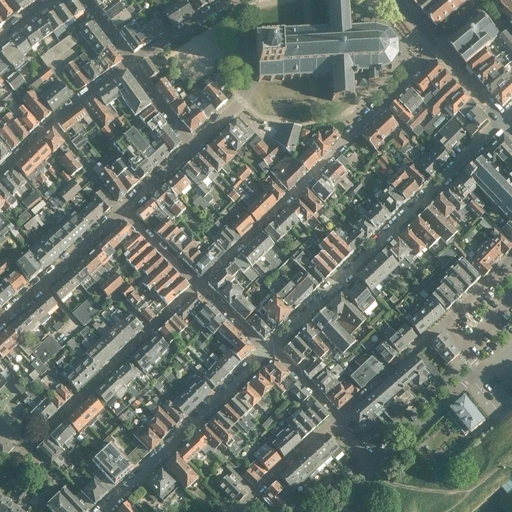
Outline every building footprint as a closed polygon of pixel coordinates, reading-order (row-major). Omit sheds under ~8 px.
[(0,0),(0,17),(4,23),(16,14),(4,0),(0,0)] [(23,0),(4,0),(16,14),(28,6),(23,0)] [(74,19),(82,12),(84,11),(75,0),(71,0),(64,5),(74,19)] [(92,0),(94,1),(93,1),(98,8),(99,7),(102,12),(117,1),(117,0),(92,0)] [(183,20),(193,13),(192,11),(182,0),(176,0),(178,2),(172,6),(183,20)] [(207,5),(206,3),(203,0),(189,0),(197,11),(207,5)] [(424,0),(418,5),(426,16),(445,0),(424,0)] [(445,0),(426,16),(436,27),(439,27),(470,0),(445,0)] [(511,0),(500,0),(497,3),(494,5),(502,14),(503,15),(504,15),(510,24),(510,25),(511,27),(511,0)] [(125,11),(123,8),(117,1),(102,12),(110,22),(125,11)] [(354,96),(354,92),(353,90),(369,89),(369,82),(379,81),(378,75),(381,75),(382,73),(382,70),(390,67),(391,69),(393,68),(391,66),(398,56),(400,57),(401,55),(398,54),(398,42),(400,41),(399,39),(397,40),(389,31),(390,29),(389,28),(388,30),(376,27),(375,24),(374,24),(374,27),(367,27),(367,24),(365,24),(365,27),(359,28),(359,24),(357,24),(357,25),(353,25),(353,24),(350,25),(349,17),(352,17),(352,15),(349,15),(349,5),(351,2),(350,1),(347,4),(329,5),(327,3),(326,4),(328,6),(329,17),(326,17),(326,18),(329,18),(329,26),(327,26),(328,28),(322,28),(322,26),(320,26),(320,28),(314,29),(313,26),(311,26),(311,29),(305,30),(305,27),(303,27),(303,30),(297,30),(297,27),(295,28),(295,30),(289,30),(288,28),(287,28),(287,30),(280,31),(280,28),(278,28),(279,31),(269,32),(269,29),(267,29),(267,32),(257,32),(257,30),(255,30),(255,32),(253,32),(253,34),(255,34),(258,78),(256,78),(256,80),(258,80),(258,82),(260,82),(260,80),(270,79),(270,81),(272,81),(272,79),(282,79),(282,81),(284,81),(283,78),(290,78),(290,80),(292,80),(292,78),(298,78),(299,80),(301,80),(300,77),(307,77),(307,79),(309,79),(309,77),(315,77),(315,79),(317,79),(317,77),(323,76),(323,79),(325,78),(325,76),(330,76),(330,77),(331,77),(332,86),(328,86),(328,89),(332,88),(333,97),(330,100),(332,101),(334,99),(352,98),(355,100),(356,99),(354,96)] [(64,5),(53,13),(63,26),(66,29),(76,22),(74,19),(64,5)] [(183,20),(172,6),(162,13),(172,27),(183,20)] [(118,31),(119,30),(132,20),(129,16),(133,12),(133,11),(130,7),(125,11),(110,22),(118,31)] [(140,20),(145,26),(155,39),(165,32),(162,27),(165,25),(157,12),(149,19),(146,16),(140,20)] [(53,13),(43,20),(53,33),(63,26),(53,13)] [(483,15),(448,44),(452,48),(457,54),(467,65),(491,43),(496,39),(500,35),(483,15)] [(81,30),(90,23),(87,19),(78,26),(81,30)] [(53,33),(43,20),(33,27),(42,40),(53,33)] [(92,21),(90,23),(81,30),(78,32),(85,40),(99,30),(92,21)] [(133,23),(119,33),(134,53),(142,48),(132,35),(139,30),(133,23)] [(132,35),(142,48),(155,39),(145,26),(140,30),(140,29),(139,30),(132,35)] [(42,40),(33,27),(22,35),(32,48),(42,40)] [(90,48),(105,38),(99,30),(85,40),(90,48)] [(511,34),(508,30),(497,40),(508,54),(511,50),(511,34)] [(10,44),(22,58),(28,54),(29,55),(33,52),(20,36),(10,44)] [(65,39),(72,48),(76,45),(69,36),(65,39)] [(97,57),(111,46),(105,38),(90,48),(97,57)] [(61,42),(67,51),(72,48),(65,39),(61,42)] [(56,45),(63,54),(67,51),(61,42),(56,45)] [(25,62),(22,58),(10,44),(0,52),(0,54),(14,72),(15,71),(25,62)] [(52,48),(59,57),(63,54),(56,45),(52,48)] [(106,61),(117,53),(111,46),(97,57),(90,62),(94,67),(105,59),(106,61)] [(48,51),(54,60),(59,57),(52,48),(48,51)] [(486,49),(469,64),(467,66),(475,75),(476,75),(500,55),(501,54),(498,51),(494,55),(495,56),(493,57),(486,49)] [(44,54),(50,63),(54,60),(48,51),(44,54)] [(121,62),(121,59),(117,53),(106,61),(105,59),(94,67),(100,76),(121,62)] [(14,72),(0,54),(0,75),(16,95),(27,85),(16,72),(15,71),(14,72)] [(46,66),(50,63),(44,54),(39,57),(46,66)] [(90,62),(84,54),(79,57),(85,66),(82,68),(87,74),(84,77),(85,78),(89,84),(100,76),(94,67),(90,62)] [(484,85),(510,65),(511,62),(511,58),(510,56),(505,60),(503,58),(500,55),(476,75),(484,85)] [(158,73),(155,68),(148,58),(139,65),(149,79),(158,73)] [(429,85),(444,71),(436,61),(421,75),(427,81),(426,82),(429,85)] [(85,78),(84,77),(72,62),(65,68),(81,89),(89,84),(85,78)] [(511,67),(510,65),(484,85),(493,95),(511,80),(511,79),(511,67)] [(38,76),(43,82),(52,75),(47,68),(38,76)] [(121,93),(134,83),(126,71),(113,82),(121,93)] [(461,91),(456,85),(444,71),(429,85),(426,82),(427,81),(421,75),(408,89),(424,104),(411,116),(422,128),(461,91)] [(31,91),(43,82),(38,76),(27,84),(27,85),(31,91)] [(162,96),(172,89),(165,79),(154,86),(162,96)] [(511,97),(511,80),(494,97),(503,107),(511,97)] [(4,105),(13,96),(0,81),(0,113),(6,108),(6,107),(4,105)] [(61,105),(62,105),(71,97),(59,83),(49,91),(60,105),(61,105)] [(127,105),(120,96),(111,83),(103,89),(113,102),(117,100),(123,108),(128,105),(127,105)] [(134,83),(121,93),(137,115),(150,105),(134,83)] [(201,94),(216,111),(226,102),(211,85),(201,94)] [(113,110),(109,105),(113,102),(103,89),(95,95),(114,120),(115,122),(120,118),(114,110),(113,110)] [(172,89),(162,96),(169,106),(179,98),(172,89)] [(197,100),(192,104),(206,120),(216,111),(201,94),(196,89),(192,92),(195,96),(194,96),(197,100)] [(408,89),(388,108),(398,119),(398,118),(417,137),(424,131),(422,128),(411,116),(424,104),(408,89)] [(40,123),(50,114),(31,91),(21,100),(40,123)] [(52,112),(61,105),(60,105),(49,91),(41,98),(52,112)] [(430,137),(449,119),(469,100),(461,91),(422,128),(424,131),(430,137)] [(114,120),(95,95),(85,102),(104,127),(100,130),(109,141),(115,137),(114,135),(122,129),(121,127),(124,125),(120,118),(115,122),(114,120)] [(476,130),(486,120),(469,100),(449,119),(452,123),(454,121),(471,137),(477,131),(476,130)] [(177,117),(187,109),(180,101),(170,108),(177,117)] [(187,109),(177,117),(191,133),(206,120),(192,104),(187,109)] [(18,121),(29,134),(39,125),(23,107),(17,112),(22,118),(18,121)] [(69,115),(76,124),(83,119),(88,126),(92,122),(87,116),(80,107),(69,115)] [(143,123),(134,130),(136,133),(145,126),(158,115),(152,107),(139,118),(143,123)] [(131,110),(125,114),(128,118),(134,114),(131,110)] [(3,124),(19,144),(29,134),(18,121),(10,113),(1,121),(4,124),(3,124)] [(378,154),(386,146),(383,142),(398,127),(384,113),(361,136),(378,154)] [(76,124),(69,115),(57,124),(64,133),(71,128),(76,134),(79,132),(81,131),(81,130),(76,124)] [(158,115),(145,126),(152,133),(158,128),(160,130),(166,125),(158,115)] [(1,121),(0,119),(0,128),(2,130),(0,131),(0,138),(11,152),(19,144),(3,124),(4,124),(1,121)] [(447,153),(464,135),(452,123),(449,119),(430,137),(432,139),(438,144),(447,153)] [(237,120),(230,127),(239,136),(243,132),(246,135),(250,133),(253,136),(255,134),(248,128),(246,130),(237,120)] [(280,124),(274,142),(275,142),(278,145),(286,152),(288,154),(292,157),(300,130),(300,128),(280,124)] [(153,133),(151,134),(153,136),(155,135),(170,153),(171,153),(180,144),(181,143),(166,125),(160,130),(158,128),(152,133),(153,133)] [(220,136),(237,153),(237,152),(253,136),(250,133),(246,135),(243,132),(239,136),(230,127),(227,130),(220,136)] [(312,148),(311,149),(320,160),(332,148),(330,146),(340,137),(332,128),(322,137),(318,133),(308,142),(312,148)] [(149,147),(148,146),(136,133),(134,130),(133,129),(124,136),(141,156),(149,147)] [(48,149),(52,154),(60,147),(64,153),(67,149),(63,144),(52,130),(41,140),(48,149)] [(309,133),(307,132),(303,131),(301,138),(305,139),(307,140),(309,133)] [(402,149),(409,142),(400,133),(393,139),(402,149)] [(81,134),(71,142),(78,151),(87,144),(83,137),(81,134)] [(141,156),(152,170),(170,153),(155,135),(153,136),(151,134),(150,135),(152,137),(155,140),(148,146),(149,147),(141,156)] [(124,136),(113,146),(122,156),(126,154),(131,160),(128,163),(132,168),(130,170),(138,181),(144,177),(148,173),(148,172),(151,169),(152,170),(141,156),(124,136)] [(206,148),(229,169),(226,166),(234,157),(236,154),(236,153),(237,153),(220,136),(217,139),(207,148),(206,148)] [(257,137),(248,145),(252,149),(261,141),(257,137)] [(511,147),(502,138),(483,156),(484,156),(492,165),(493,165),(497,161),(501,165),(502,164),(507,169),(502,173),(511,183),(511,147)] [(435,147),(434,148),(426,156),(439,169),(449,159),(437,146),(438,144),(432,139),(431,140),(430,142),(435,147)] [(32,150),(45,163),(52,156),(52,155),(52,154),(48,149),(41,140),(32,150)] [(261,141),(252,149),(261,159),(271,151),(261,141)] [(293,158),(307,172),(320,160),(311,149),(304,142),(300,145),(306,152),(300,158),(297,155),(293,158)] [(0,162),(9,154),(0,143),(0,162)] [(400,151),(399,152),(403,155),(410,148),(407,144),(400,151)] [(271,151),(261,159),(262,159),(264,162),(268,167),(274,162),(272,160),(280,152),(283,154),(286,152),(278,145),(275,148),(275,147),(271,151)] [(228,170),(229,169),(206,148),(198,155),(217,175),(222,170),(227,175),(231,172),(228,170)] [(32,150),(23,158),(39,174),(47,166),(45,163),(32,150)] [(410,162),(428,179),(439,169),(426,156),(421,151),(410,162)] [(65,170),(76,161),(70,153),(57,163),(60,167),(62,166),(65,170)] [(293,158),(292,158),(288,154),(270,172),(288,191),(307,172),(293,158)] [(118,155),(106,164),(127,193),(139,182),(138,181),(130,170),(118,155)] [(191,162),(207,177),(208,178),(208,177),(216,185),(219,181),(215,177),(217,175),(198,155),(191,162)] [(341,156),(336,161),(344,168),(348,163),(341,156)] [(385,170),(391,163),(384,156),(377,163),(385,170)] [(477,188),(493,204),(496,207),(498,209),(502,212),(511,222),(511,185),(493,165),(492,165),(484,156),(480,160),(479,159),(470,169),(469,168),(463,174),(477,188)] [(42,185),(46,181),(23,158),(15,166),(31,183),(35,178),(42,185)] [(398,167),(405,174),(403,175),(418,190),(428,179),(410,162),(407,159),(398,167)] [(76,161),(65,170),(70,177),(82,168),(76,161)] [(100,162),(92,169),(117,202),(127,193),(106,164),(103,161),(103,162),(100,162)] [(191,162),(179,174),(190,186),(198,194),(200,196),(208,204),(212,201),(213,200),(208,195),(209,194),(200,185),(199,186),(198,185),(200,182),(201,183),(207,177),(191,162)] [(264,162),(259,166),(266,174),(270,170),(268,167),(264,162)] [(353,189),(354,187),(353,186),(345,177),(347,175),(335,162),(328,169),(349,189),(351,187),(353,189)] [(236,176),(240,180),(243,183),(251,174),(254,177),(256,175),(246,166),(236,176)] [(6,175),(23,194),(26,197),(30,193),(27,190),(26,191),(23,187),(27,183),(13,168),(6,175)] [(346,193),(349,189),(328,169),(321,175),(334,188),(338,184),(346,193)] [(59,174),(66,183),(70,180),(63,171),(59,174)] [(387,185),(405,202),(418,190),(403,175),(399,171),(386,184),(387,185)] [(176,199),(190,186),(179,174),(164,187),(177,201),(177,200),(177,199),(176,199)] [(471,200),(481,209),(485,206),(472,193),(477,188),(463,174),(454,182),(471,200)] [(6,175),(0,181),(0,183),(18,203),(20,201),(18,199),(20,197),(23,194),(6,175)] [(266,191),(277,202),(284,195),(271,183),(272,183),(266,177),(258,184),(266,192),(266,191)] [(335,191),(323,181),(322,179),(311,190),(324,203),(335,191)] [(57,193),(48,201),(55,208),(59,204),(62,207),(65,204),(66,203),(66,204),(81,190),(72,181),(58,194),(57,193)] [(454,182),(448,188),(465,206),(471,200),(454,182)] [(0,183),(0,198),(11,210),(13,208),(11,206),(16,202),(0,183)] [(354,194),(355,195),(363,187),(359,183),(354,187),(353,189),(351,191),(354,194)] [(255,195),(270,210),(277,202),(266,191),(266,192),(262,195),(255,188),(252,185),(251,187),(249,188),(251,191),(255,195)] [(391,216),(405,202),(387,185),(380,192),(379,191),(373,197),(376,200),(378,202),(391,216)] [(150,200),(169,218),(171,220),(175,217),(177,218),(186,209),(177,201),(164,187),(150,200)] [(236,193),(240,196),(244,192),(240,187),(235,192),(236,193)] [(448,188),(441,196),(463,218),(470,211),(465,206),(448,188)] [(307,190),(298,198),(315,216),(324,207),(308,191),(307,190)] [(25,212),(26,212),(41,200),(34,192),(19,205),(25,212)] [(92,202),(104,214),(112,207),(99,192),(91,200),(92,202)] [(241,197),(240,196),(236,193),(232,196),(237,201),(241,197)] [(253,193),(247,199),(262,214),(263,216),(270,210),(255,195),(253,193)] [(198,194),(192,200),(194,202),(200,196),(198,194)] [(75,199),(79,204),(83,200),(78,195),(75,199)] [(194,202),(192,203),(198,209),(200,206),(205,211),(210,206),(208,204),(200,196),(194,202)] [(256,223),(263,216),(244,196),(240,199),(243,202),(249,208),(245,212),(256,223)] [(429,207),(456,234),(463,240),(467,236),(464,234),(464,235),(459,230),(457,232),(454,228),(452,227),(456,224),(448,216),(451,214),(459,222),(462,220),(463,221),(465,220),(463,218),(441,196),(429,207)] [(73,197),(70,201),(75,207),(79,204),(75,199),(73,197)] [(10,212),(11,210),(0,198),(0,209),(3,207),(7,211),(8,210),(10,212)] [(303,220),(306,223),(310,219),(316,225),(316,224),(318,226),(322,222),(319,219),(318,219),(298,198),(287,209),(300,222),(300,223),(301,222),(303,220)] [(391,216),(378,202),(376,205),(368,198),(363,203),(370,210),(383,223),(391,216)] [(95,222),(104,214),(92,202),(91,200),(90,201),(92,203),(89,206),(85,201),(80,205),(95,222)] [(161,215),(166,220),(169,218),(150,200),(143,207),(141,205),(135,211),(137,212),(135,214),(143,222),(150,216),(152,218),(155,216),(157,218),(161,215)] [(478,219),(484,213),(481,209),(471,200),(465,206),(470,211),(478,219)] [(238,208),(234,204),(228,210),(231,214),(238,208)] [(494,209),(496,207),(493,204),(492,204),(488,209),(492,212),(494,209)] [(34,216),(42,209),(39,205),(30,212),(34,216)] [(88,229),(95,222),(80,205),(77,209),(81,213),(77,217),(75,215),(87,229),(88,229)] [(383,223),(370,210),(367,213),(359,206),(355,211),(358,214),(375,230),(383,223)] [(450,240),(456,234),(429,207),(419,217),(440,238),(463,260),(467,256),(453,241),(452,242),(450,240)] [(292,229),(300,222),(287,209),(279,216),(292,229)] [(489,218),(496,211),(494,209),(492,212),(487,216),(489,218)] [(31,218),(26,212),(25,212),(18,218),(24,224),(31,218)] [(233,215),(248,231),(255,225),(244,213),(241,216),(236,212),(233,215)] [(358,214),(351,222),(349,223),(353,227),(366,240),(375,230),(358,214)] [(80,236),(88,229),(87,229),(75,215),(72,218),(71,218),(67,222),(80,236)] [(171,225),(166,220),(161,215),(157,218),(163,224),(154,232),(160,239),(173,227),(177,224),(174,221),(171,225)] [(241,238),(248,231),(233,215),(229,218),(233,223),(230,226),(227,224),(241,238)] [(322,222),(324,224),(328,220),(323,215),(320,217),(319,219),(322,222)] [(208,219),(213,224),(233,245),(241,238),(227,224),(223,227),(217,220),(216,221),(212,216),(208,219)] [(284,236),(292,229),(279,216),(271,224),(284,236)] [(428,250),(440,238),(419,217),(407,229),(426,248),(428,250)] [(73,243),(79,237),(80,236),(67,222),(64,218),(57,225),(73,243)] [(36,224),(34,222),(32,220),(28,224),(32,228),(36,224)] [(511,224),(508,221),(501,229),(511,240),(511,224)] [(122,248),(137,235),(124,222),(110,235),(122,248)] [(12,233),(15,230),(16,230),(11,224),(6,228),(9,231),(12,233)] [(27,232),(32,228),(28,224),(23,227),(27,232)] [(225,252),(233,245),(213,224),(209,228),(216,234),(212,238),(225,252)] [(276,244),(284,236),(271,224),(264,231),(276,244)] [(57,225),(49,231),(65,249),(73,243),(57,225)] [(183,231),(186,228),(185,226),(181,229),(178,232),(173,227),(160,239),(167,246),(168,245),(183,231)] [(3,237),(9,231),(6,228),(0,233),(3,237)] [(181,245),(191,236),(192,234),(186,228),(183,231),(168,245),(175,253),(182,246),(181,245)] [(340,228),(334,234),(352,253),(365,240),(355,230),(348,237),(340,228)] [(426,248),(407,229),(397,238),(413,255),(414,255),(416,257),(426,248)] [(488,240),(503,255),(505,255),(511,249),(493,230),(488,235),(493,239),(490,242),(489,240),(488,240)] [(58,256),(65,249),(49,231),(41,238),(42,239),(58,256)] [(254,240),(278,266),(282,263),(278,260),(276,262),(274,259),(276,256),(273,253),(270,250),(274,246),(262,233),(254,240)] [(345,260),(352,253),(334,234),(333,233),(326,240),(345,260)] [(468,245),(473,239),(469,234),(467,236),(463,240),(468,245)] [(117,249),(118,251),(122,248),(110,235),(103,241),(114,254),(115,253),(113,251),(117,248),(118,248),(117,249)] [(130,253),(143,241),(137,235),(122,248),(126,254),(123,256),(126,260),(132,255),(130,253)] [(200,247),(208,240),(205,237),(203,240),(204,240),(200,244),(191,236),(181,245),(182,246),(175,253),(183,261),(199,245),(200,247)] [(397,238),(391,244),(411,265),(414,261),(413,260),(416,257),(414,255),(413,255),(397,238)] [(51,263),(58,256),(42,239),(34,245),(51,263)] [(199,245),(183,261),(191,268),(201,257),(206,252),(202,248),(209,241),(208,240),(200,247),(199,245)] [(271,273),(278,266),(254,240),(247,248),(259,260),(263,256),(270,265),(266,268),(269,271),(271,273)] [(318,247),(323,251),(338,267),(345,260),(326,240),(318,247)] [(503,255),(488,240),(484,244),(483,243),(481,246),(496,262),(503,255)] [(114,254),(103,241),(97,247),(109,261),(112,264),(115,261),(112,258),(116,255),(115,253),(114,254)] [(131,266),(150,248),(143,241),(130,253),(132,255),(126,260),(131,266)] [(383,252),(398,267),(399,267),(404,272),(411,265),(391,244),(383,252)] [(42,269),(43,270),(51,263),(34,245),(27,252),(42,269)] [(201,257),(191,268),(200,278),(223,255),(214,246),(206,252),(201,257)] [(490,269),(496,262),(481,246),(476,251),(477,252),(475,254),(490,269)] [(111,275),(112,275),(109,271),(112,269),(107,263),(109,261),(97,247),(91,253),(108,272),(111,275)] [(138,274),(141,272),(141,271),(158,255),(150,248),(131,266),(138,274)] [(259,260),(247,248),(239,255),(251,267),(255,264),(265,274),(269,271),(266,268),(259,260)] [(449,249),(437,260),(444,267),(441,269),(443,271),(457,257),(449,249)] [(306,273),(319,286),(326,279),(312,265),(309,268),(302,261),(306,258),(301,253),(299,250),(290,258),(306,273)] [(326,279),(338,267),(323,251),(311,263),(312,265),(326,279)] [(375,260),(393,279),(396,276),(393,272),(398,267),(383,252),(375,260)] [(36,276),(43,270),(28,253),(21,259),(36,276)] [(91,253),(85,259),(97,272),(101,276),(105,272),(107,274),(108,272),(91,253)] [(468,258),(466,261),(467,263),(466,263),(482,279),(490,271),(490,269),(475,254),(470,260),(468,258)] [(148,278),(165,262),(164,261),(158,255),(141,271),(148,278)] [(237,257),(224,270),(231,278),(232,278),(234,280),(235,279),(242,273),(243,274),(249,268),(237,257)] [(0,263),(0,274),(12,264),(6,258),(0,263)] [(29,282),(36,276),(21,259),(15,264),(29,282)] [(85,259),(78,264),(96,283),(100,280),(95,274),(97,272),(85,259)] [(460,259),(452,267),(471,287),(479,279),(460,259)] [(393,279),(375,260),(366,269),(384,287),(384,288),(393,279)] [(143,286),(149,292),(150,293),(173,270),(166,262),(166,263),(165,262),(148,278),(142,285),(143,286)] [(86,291),(96,283),(78,264),(69,273),(80,285),(86,291)] [(452,267),(444,275),(463,295),(471,287),(452,267)] [(249,268),(243,274),(247,278),(252,283),(258,277),(250,269),(249,268)] [(356,278),(360,282),(358,283),(358,284),(368,294),(370,292),(371,293),(372,293),(377,298),(380,295),(378,292),(383,287),(384,287),(366,269),(356,278)] [(147,303),(145,304),(148,308),(153,304),(180,277),(173,270),(150,293),(149,293),(153,297),(151,298),(152,299),(147,304),(147,303)] [(234,280),(232,278),(231,278),(224,270),(208,285),(218,295),(234,280)] [(16,271),(14,272),(5,281),(15,295),(26,285),(16,271)] [(306,274),(304,276),(303,277),(299,272),(289,283),(305,299),(312,292),(313,292),(319,286),(306,273),(306,274)] [(70,294),(80,285),(69,273),(60,282),(70,294)] [(119,277),(116,273),(104,284),(100,287),(99,288),(108,297),(117,289),(119,292),(126,286),(119,277)] [(167,306),(189,286),(180,278),(180,277),(153,304),(156,308),(163,302),(167,306)] [(260,277),(255,283),(259,287),(265,281),(260,277)] [(0,291),(8,302),(15,295),(5,281),(3,278),(0,281),(0,283),(1,284),(0,284),(0,291)] [(346,288),(342,292),(358,308),(358,309),(363,314),(371,306),(375,301),(371,297),(371,296),(368,294),(358,284),(358,283),(360,282),(356,278),(346,288)] [(446,278),(439,285),(441,287),(439,289),(453,304),(462,295),(446,278)] [(234,280),(218,295),(229,306),(242,293),(241,293),(245,289),(235,279),(234,280)] [(431,281),(422,290),(427,295),(436,286),(431,281)] [(61,302),(70,294),(60,282),(50,290),(61,302)] [(298,306),(305,299),(289,283),(275,296),(275,297),(291,313),(292,313),(298,306)] [(126,300),(134,292),(128,285),(126,286),(119,292),(126,300)] [(422,290),(417,285),(413,289),(418,294),(422,290)] [(439,289),(431,297),(445,312),(453,304),(439,289)] [(141,301),(142,301),(134,292),(126,300),(134,308),(141,301)] [(242,293),(229,306),(237,313),(250,300),(247,298),(244,300),(240,296),(242,294),(242,293)] [(37,303),(47,314),(57,306),(47,294),(37,303)] [(193,321),(194,319),(208,305),(197,294),(183,307),(190,314),(193,317),(191,319),(193,321)] [(340,294),(325,310),(336,322),(335,323),(351,339),(352,338),(350,336),(366,321),(340,294)] [(388,300),(393,306),(397,301),(392,296),(388,300)] [(89,315),(99,306),(91,297),(87,300),(91,305),(88,309),(86,310),(89,315)] [(275,297),(267,304),(262,310),(258,306),(257,307),(261,311),(262,310),(278,326),(291,313),(275,297)] [(435,321),(444,314),(432,301),(428,297),(420,304),(435,321)] [(251,299),(250,300),(237,313),(246,322),(253,315),(254,315),(256,312),(254,310),(254,309),(250,305),(253,302),(251,299)] [(141,301),(134,308),(141,315),(147,309),(148,308),(141,301)] [(35,305),(28,311),(40,325),(41,326),(50,318),(47,314),(37,303),(35,305)] [(420,304),(412,312),(427,328),(435,321),(420,304)] [(194,319),(205,329),(219,315),(208,305),(194,319)] [(99,306),(89,315),(93,319),(103,310),(99,306)] [(76,319),(84,312),(80,307),(72,314),(76,319)] [(176,314),(183,322),(190,314),(183,307),(176,314)] [(260,321),(271,333),(278,326),(262,310),(261,311),(257,307),(254,309),(254,310),(256,312),(257,313),(257,312),(259,314),(263,318),(260,321)] [(155,317),(147,309),(141,315),(149,323),(155,317)] [(80,323),(89,315),(86,310),(84,312),(76,319),(80,323)] [(124,317),(119,312),(117,310),(114,314),(135,336),(143,329),(128,313),(124,317)] [(338,353),(344,359),(345,359),(346,360),(353,352),(360,345),(356,341),(354,343),(351,339),(335,323),(336,322),(325,310),(311,323),(323,336),(338,353)] [(19,319),(31,334),(40,325),(28,311),(19,319)] [(412,311),(404,319),(419,336),(427,328),(412,312),(412,311)] [(128,343),(135,336),(114,314),(110,317),(116,324),(113,327),(128,343)] [(187,326),(183,322),(176,314),(167,323),(178,335),(187,326)] [(376,320),(379,324),(386,318),(382,314),(376,320)] [(89,315),(80,323),(84,327),(93,319),(89,315)] [(212,337),(217,331),(226,322),(219,315),(205,329),(201,333),(207,339),(211,335),(212,337)] [(260,321),(254,315),(253,315),(246,322),(245,322),(264,340),(271,333),(260,321)] [(9,328),(22,342),(31,334),(19,319),(9,328)] [(56,324),(61,329),(65,325),(60,320),(56,324)] [(373,330),(379,324),(376,320),(370,326),(373,330)] [(227,340),(235,332),(226,322),(217,331),(227,340)] [(98,340),(113,357),(120,350),(96,323),(93,326),(102,337),(98,340)] [(96,323),(120,350),(128,343),(113,327),(109,330),(103,323),(99,327),(96,323)] [(169,344),(178,335),(167,323),(158,332),(169,344)] [(320,360),(327,353),(329,351),(319,340),(323,336),(311,323),(298,336),(317,356),(320,360)] [(57,332),(61,329),(56,324),(52,327),(57,332)] [(407,346),(416,338),(405,325),(396,334),(407,346)] [(86,327),(79,334),(82,337),(89,331),(86,327)] [(388,336),(384,339),(387,342),(398,355),(407,346),(396,334),(390,327),(385,332),(388,336)] [(2,334),(15,348),(17,346),(26,354),(26,355),(29,357),(32,354),(29,350),(28,348),(9,328),(2,334)] [(236,349),(245,340),(235,332),(227,340),(236,349)] [(12,351),(15,348),(2,334),(0,336),(0,343),(13,357),(14,359),(17,356),(12,351)] [(439,354),(451,344),(442,334),(430,344),(429,346),(433,350),(434,349),(439,354)] [(162,359),(163,359),(171,351),(167,347),(156,335),(147,343),(162,359)] [(46,347),(54,340),(51,336),(42,343),(46,347)] [(314,360),(317,356),(298,336),(290,343),(302,356),(305,353),(308,355),(312,352),(315,355),(312,358),(314,360)] [(364,342),(361,346),(366,352),(371,358),(377,364),(382,359),(387,364),(397,356),(396,354),(386,344),(385,343),(381,339),(373,346),(372,346),(370,348),(364,342)] [(54,340),(46,347),(45,349),(49,353),(58,345),(54,340)] [(78,365),(91,378),(99,370),(84,354),(72,340),(67,344),(78,356),(83,360),(79,365),(78,365)] [(85,340),(82,343),(88,350),(84,354),(99,370),(106,363),(85,340)] [(98,340),(91,347),(106,363),(113,357),(98,340)] [(231,353),(241,362),(254,349),(245,340),(236,349),(231,353)] [(208,344),(205,341),(199,347),(202,350),(208,344)] [(9,361),(13,357),(0,343),(0,356),(2,359),(3,359),(6,357),(9,361)] [(37,348),(41,344),(40,343),(36,346),(34,344),(28,348),(29,350),(32,354),(36,357),(37,359),(43,366),(53,357),(49,353),(45,349),(41,352),(37,348)] [(41,352),(45,349),(46,347),(42,343),(41,344),(37,348),(41,352)] [(163,360),(162,359),(147,343),(139,351),(155,368),(163,360)] [(305,358),(302,356),(290,343),(283,351),(296,366),(305,358)] [(460,354),(451,344),(439,354),(444,360),(442,361),(446,365),(448,364),(460,354)] [(49,353),(53,357),(62,349),(58,345),(49,353)] [(222,357),(234,369),(241,362),(231,353),(222,345),(219,348),(225,355),(222,357)] [(139,351),(130,360),(132,361),(142,372),(147,377),(155,368),(139,351)] [(424,368),(429,362),(421,352),(415,358),(424,368)] [(185,360),(182,357),(178,353),(174,358),(180,364),(185,360)] [(338,353),(333,358),(339,363),(344,359),(338,353)] [(356,353),(353,356),(354,357),(357,360),(358,359),(375,376),(382,369),(377,364),(371,358),(368,361),(362,355),(360,357),(356,353)] [(209,357),(228,375),(234,369),(222,357),(219,360),(213,354),(209,357)] [(305,372),(304,373),(307,376),(310,380),(312,379),(314,376),(326,366),(320,360),(317,356),(314,360),(316,362),(306,371),(305,372)] [(210,370),(221,381),(228,375),(209,357),(210,358),(206,361),(212,367),(210,370)] [(415,358),(407,364),(423,382),(426,379),(425,377),(430,373),(426,368),(425,369),(424,368),(415,358)] [(35,370),(40,376),(41,376),(47,370),(43,366),(37,359),(31,365),(35,370)] [(367,383),(375,376),(358,359),(357,360),(355,362),(360,368),(357,372),(367,383)] [(78,365),(79,365),(74,360),(66,367),(83,385),(91,378),(78,365)] [(189,364),(185,360),(180,364),(185,368),(189,364)] [(272,388),(280,396),(282,395),(283,396),(281,397),(284,400),(288,396),(285,392),(286,391),(279,385),(286,378),(289,375),(274,360),(259,374),(272,388)] [(198,365),(194,361),(190,365),(195,369),(215,388),(221,381),(210,370),(206,373),(199,365),(198,365)] [(121,368),(133,381),(137,378),(140,381),(140,382),(146,387),(150,383),(141,374),(128,362),(121,368)] [(429,362),(424,368),(425,369),(426,368),(430,373),(435,379),(440,375),(429,362)] [(367,383),(357,372),(354,375),(342,363),(338,366),(341,369),(345,373),(348,376),(360,389),(367,383)] [(420,385),(423,382),(407,364),(399,371),(409,382),(411,385),(413,383),(411,381),(414,378),(420,385)] [(319,389),(341,369),(338,366),(329,373),(326,369),(312,382),(319,389)] [(65,371),(61,375),(75,390),(77,391),(83,385),(66,367),(64,370),(65,371)] [(139,394),(138,394),(129,385),(133,381),(121,368),(113,376),(128,391),(134,397),(135,398),(139,394)] [(326,397),(340,384),(337,380),(345,373),(341,369),(319,389),(326,397)] [(34,381),(38,377),(40,376),(35,370),(29,375),(34,380),(34,381)] [(165,379),(170,374),(167,370),(162,375),(165,379)] [(399,371),(391,378),(401,389),(402,389),(404,392),(401,394),(411,404),(417,399),(407,388),(408,388),(406,385),(409,382),(399,371)] [(266,394),(272,388),(259,374),(248,385),(263,400),(268,396),(266,394)] [(72,396),(71,394),(60,383),(56,387),(45,376),(42,380),(65,403),(72,396)] [(103,385),(118,401),(128,391),(113,376),(103,385)] [(195,376),(186,384),(187,386),(202,401),(211,392),(209,391),(195,376)] [(34,381),(34,380),(32,383),(26,377),(22,381),(30,391),(39,383),(41,381),(38,377),(34,381)] [(391,398),(401,389),(391,378),(381,386),(391,398)] [(39,383),(41,384),(50,393),(45,397),(58,410),(65,403),(42,380),(41,381),(39,383)] [(150,383),(154,387),(155,388),(161,383),(157,380),(152,385),(150,383)] [(332,403),(352,384),(349,381),(343,387),(340,384),(326,397),(332,403)] [(19,382),(14,387),(21,396),(27,391),(19,382)] [(150,383),(146,387),(150,392),(154,387),(150,383)] [(297,383),(296,384),(289,391),(301,404),(309,396),(297,383)] [(180,395),(193,409),(202,401),(187,386),(185,384),(180,390),(183,393),(180,395)] [(352,384),(332,403),(338,410),(351,398),(349,395),(354,390),(356,393),(359,391),(352,384)] [(110,409),(118,401),(103,385),(95,393),(106,405),(110,409)] [(265,412),(269,407),(263,400),(248,385),(233,399),(247,413),(256,404),(265,412)] [(383,405),(391,398),(381,386),(372,395),(385,410),(386,409),(383,405)] [(135,398),(137,401),(138,402),(144,396),(141,392),(139,394),(135,398)] [(193,409),(180,395),(177,392),(168,401),(184,418),(193,409)] [(30,399),(29,398),(27,396),(25,394),(15,403),(17,405),(22,401),(25,404),(27,405),(28,405),(34,410),(30,414),(41,426),(49,418),(30,399)] [(407,409),(411,404),(401,394),(398,398),(396,399),(407,409)] [(56,411),(55,409),(45,399),(41,403),(34,395),(30,399),(49,418),(56,411)] [(367,399),(364,401),(374,413),(373,414),(375,416),(376,417),(377,418),(384,413),(383,412),(385,410),(372,395),(367,399)] [(91,397),(83,405),(96,419),(105,410),(91,397)] [(137,401),(135,398),(134,397),(128,402),(132,406),(137,401)] [(153,401),(177,425),(184,418),(168,401),(164,405),(156,397),(153,401)] [(452,411),(447,415),(465,436),(468,434),(469,435),(485,422),(465,398),(451,410),(452,411)] [(250,430),(254,426),(248,421),(252,418),(247,413),(233,399),(226,406),(250,430)] [(395,401),(392,403),(403,413),(407,409),(396,399),(395,401)] [(137,401),(132,406),(135,410),(141,404),(138,402),(137,401)] [(372,426),(374,425),(376,423),(373,420),(376,417),(375,416),(373,414),(374,413),(364,401),(357,408),(372,426)] [(309,409),(322,423),(329,416),(316,403),(309,409)] [(398,418),(403,413),(392,403),(387,408),(398,418)] [(98,421),(96,419),(83,405),(74,413),(87,427),(89,429),(98,421)] [(117,411),(120,414),(126,409),(122,405),(117,411)] [(158,406),(151,414),(155,418),(170,432),(177,425),(158,406)] [(247,433),(250,430),(226,406),(220,412),(234,426),(237,423),(247,433)] [(302,416),(315,429),(322,423),(309,409),(305,413),(300,408),(299,408),(297,409),(297,410),(301,414),(302,416)] [(372,426),(357,408),(349,414),(349,415),(359,426),(363,423),(368,430),(372,426)] [(394,422),(398,418),(387,408),(386,409),(385,410),(383,412),(394,422)] [(287,410),(286,411),(294,420),(308,435),(313,430),(315,429),(302,416),(301,414),(297,410),(292,415),(287,410)] [(234,442),(236,444),(240,440),(230,430),(234,426),(220,412),(212,420),(234,442)] [(87,427),(74,413),(66,421),(79,434),(87,427)] [(122,415),(117,420),(124,426),(128,421),(122,415)] [(486,437),(481,441),(484,445),(487,442),(503,461),(498,464),(506,474),(497,482),(507,494),(511,499),(511,415),(505,421),(505,420),(504,422),(496,428),(495,428),(495,427),(494,428),(494,429),(493,429),(494,430),(493,430),(493,431),(491,432),(490,433),(488,435),(488,434),(488,435),(488,434),(487,435),(486,434),(485,436),(486,437)] [(140,420),(143,423),(161,441),(170,432),(155,418),(150,422),(144,416),(140,420)] [(205,426),(228,448),(236,456),(240,451),(232,443),(234,442),(212,420),(205,426)] [(289,429),(301,441),(308,435),(294,420),(287,426),(290,428),(289,429)] [(453,437),(458,433),(453,428),(449,422),(444,427),(453,437)] [(57,430),(75,448),(77,447),(74,444),(76,441),(73,437),(75,434),(64,423),(57,430)] [(150,452),(159,443),(161,441),(143,423),(141,424),(142,425),(133,435),(142,444),(150,452)] [(198,434),(215,450),(219,446),(224,451),(228,448),(205,426),(198,433),(198,434)] [(301,441),(289,429),(284,433),(283,431),(282,432),(281,431),(278,434),(292,449),(301,441)] [(74,449),(75,448),(57,430),(50,437),(61,448),(65,446),(69,450),(71,448),(73,451),(74,449)] [(0,433),(0,459),(1,460),(14,448),(0,433)] [(185,466),(186,465),(201,450),(205,454),(210,450),(212,452),(215,450),(198,434),(198,433),(197,434),(175,456),(185,466)] [(283,457),(292,449),(278,434),(277,435),(278,436),(275,438),(276,440),(271,445),(283,457)] [(334,459),(342,452),(340,449),(326,434),(319,442),(334,459)] [(97,445),(95,447),(101,453),(125,476),(133,468),(134,468),(126,460),(123,457),(124,455),(118,449),(116,450),(109,443),(112,440),(107,435),(106,436),(104,438),(101,441),(98,444),(97,445)] [(59,456),(60,455),(62,453),(49,438),(43,444),(59,461),(61,459),(59,456)] [(319,442),(311,449),(326,466),(334,459),(319,442)] [(61,466),(63,465),(59,461),(43,444),(37,450),(50,464),(53,461),(59,467),(61,465),(61,466)] [(142,444),(130,455),(138,463),(150,452),(142,444)] [(264,445),(253,455),(257,460),(268,472),(274,465),(280,460),(269,449),(268,449),(264,445)] [(303,456),(318,473),(326,466),(311,449),(303,456)] [(215,450),(212,452),(223,464),(226,461),(215,450)] [(99,485),(107,493),(108,492),(120,481),(125,476),(101,453),(91,462),(98,469),(93,473),(93,476),(100,483),(99,485)] [(130,455),(126,460),(134,468),(138,463),(130,455)] [(198,478),(186,465),(185,466),(175,456),(164,467),(186,490),(198,478)] [(303,456),(295,463),(308,478),(310,480),(310,481),(318,473),(303,456)] [(70,459),(64,464),(68,469),(73,464),(72,462),(70,459)] [(266,473),(255,462),(254,462),(249,468),(259,477),(260,479),(266,473)] [(287,471),(300,485),(308,478),(295,463),(287,471)] [(242,480),(240,479),(226,464),(220,469),(227,475),(222,480),(219,476),(214,481),(218,484),(216,486),(232,501),(236,498),(240,501),(245,495),(242,491),(241,492),(236,486),(242,480)] [(253,487),(256,484),(260,480),(249,469),(241,476),(253,487)] [(142,488),(141,489),(155,503),(159,499),(163,503),(178,489),(172,482),(161,470),(145,485),(142,488)] [(293,492),(300,485),(287,471),(279,478),(280,479),(291,491),(292,491),(293,492)] [(15,486),(18,483),(12,477),(9,481),(15,486)] [(107,493),(99,485),(98,485),(93,479),(80,492),(94,505),(107,493)] [(291,491),(280,479),(276,483),(275,482),(263,494),(265,496),(262,499),(270,509),(282,505),(281,501),(288,495),(291,491)] [(315,486),(310,481),(310,480),(307,482),(311,487),(313,494),(319,491),(315,486)] [(86,511),(94,505),(80,492),(74,497),(65,487),(54,497),(49,492),(40,501),(42,503),(45,506),(50,511),(86,511)] [(16,497),(20,501),(28,491),(23,488),(16,497)] [(33,505),(38,499),(35,496),(29,502),(33,505)] [(5,499),(0,506),(0,511),(11,511),(15,507),(5,499)] [(38,499),(33,505),(36,508),(42,503),(40,501),(38,499)] [(210,511),(211,511),(228,511),(230,511),(220,502),(210,511)] [(118,511),(117,511),(139,511),(138,510),(136,511),(129,504),(127,503),(118,511)]
